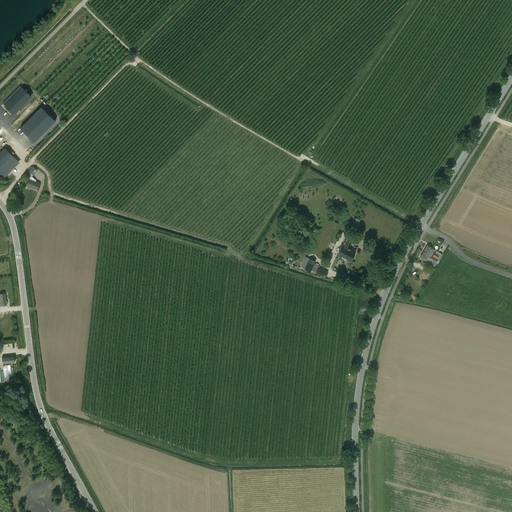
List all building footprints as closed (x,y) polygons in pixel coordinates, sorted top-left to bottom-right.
[(23,89),(5,106),(13,114),(30,96),(23,89)] [(55,121),(41,106),(20,128),(34,142),(55,121)] [(20,162),(5,148),(0,152),(0,173),(4,178),(20,162)] [(40,183),(36,182),(36,181),(32,176),(37,170),(33,166),(25,175),(29,178),(29,179),(26,186),(37,190),(40,183)] [(351,221),(349,226),(356,229),(358,224),(351,221)] [(348,249),(352,240),(346,238),(342,246),(340,248),(339,248),(338,251),(339,252),(337,255),(350,261),(351,260),(352,260),(354,257),(353,256),(355,252),(348,249)] [(427,245),(423,251),(431,256),(435,250),(427,245)] [(438,259),(431,256),(423,251),(420,257),(428,262),(431,263),(431,264),(435,266),(435,265),(437,263),(436,263),(438,259)] [(315,264),(316,261),(309,258),(304,269),(311,272),(312,270),(316,272),(315,273),(325,278),(328,272),(319,267),(319,266),(315,264)] [(423,270),(421,276),(426,279),(428,280),(428,279),(430,274),(426,271),(423,270)] [(3,364),(15,362),(14,356),(2,357),(3,364)]
